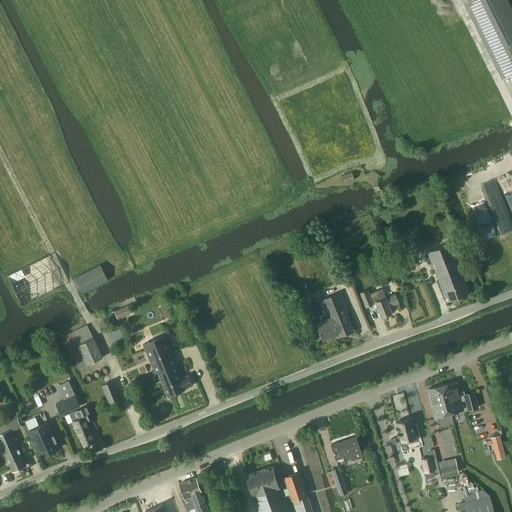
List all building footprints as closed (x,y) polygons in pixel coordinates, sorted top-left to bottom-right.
[(470,0),(466,2),(503,78),(511,73),(511,13),(505,0),(470,0)] [(341,176),(344,183),(354,180),(352,172),(341,176)] [(417,235),(407,239),(412,252),(425,247),(421,237),(419,238),(417,235)] [(469,292),(450,243),(427,252),(446,301),(469,292)] [(100,265),(75,277),(82,293),(108,281),(100,265)] [(389,306),(398,302),(395,295),(386,299),(382,289),(369,294),(367,289),(360,292),(365,306),(375,303),(381,317),(392,313),(389,306)] [(344,334),(353,331),(346,313),(347,312),(340,293),(324,299),(332,318),(316,324),(322,340),(344,332),(344,334)] [(114,312),(118,320),(131,314),(128,306),(114,312)] [(164,335),(143,344),(155,373),(157,372),(174,365),(176,364),(164,335)] [(87,365),(102,358),(93,337),(77,345),(87,365)] [(174,365),(157,372),(167,396),(184,389),(184,388),(192,385),(188,375),(180,379),(174,365)] [(121,400),(113,381),(102,385),(110,405),(121,400)] [(443,385),(451,413),(462,410),(459,401),(465,399),(468,410),(478,407),(473,392),(464,394),(463,391),(459,392),(456,381),(443,385)] [(443,385),(427,389),(434,417),(436,417),(440,416),(441,421),(452,418),(451,413),(443,385)] [(66,401),(59,404),(65,416),(70,414),(81,409),(81,408),(75,397),(66,402),(66,401)] [(81,408),(81,409),(70,414),(84,446),(95,442),(86,421),(93,418),(87,405),(81,408)] [(6,422),(0,424),(0,444),(3,450),(16,443),(11,432),(10,429),(20,425),(16,415),(5,420),(6,422)] [(411,419),(393,423),(397,438),(401,437),(402,442),(415,439),(415,441),(421,439),(416,423),(412,424),(411,419)] [(48,453),(48,452),(51,451),(51,452),(59,448),(48,422),(28,430),(39,454),(46,451),(47,453),(48,453)] [(500,435),(493,437),(495,444),(501,443),(500,435)] [(361,455),(360,452),(356,437),(331,445),(336,459),(343,457),(344,460),(361,455)] [(26,465),(16,443),(3,450),(12,471),(26,465)] [(420,459),(424,473),(426,473),(427,479),(435,477),(433,471),(435,471),(432,460),(437,459),(434,448),(427,450),(428,457),(420,459)] [(505,457),(503,450),(497,452),(495,452),(496,459),(505,457)] [(456,463),(440,467),(442,476),(458,472),(456,463)] [(249,484),(274,476),(271,466),(246,475),(249,484)] [(331,470),(332,471),(326,472),(330,486),(336,484),(340,495),(347,493),(338,467),(331,470)] [(285,477),(292,500),(306,496),(298,473),(285,477)] [(278,489),(274,476),(249,484),(258,511),(288,511),(280,489),(278,489)] [(186,502),(192,500),(193,500),(192,497),(202,493),(196,478),(179,484),(186,502)] [(193,500),(192,500),(197,511),(207,511),(206,510),(208,509),(202,493),(192,497),(193,500)] [(493,511),(489,495),(458,504),(460,511),(493,511)] [(308,496),(292,501),(292,502),(295,511),(311,506),(308,496)]
